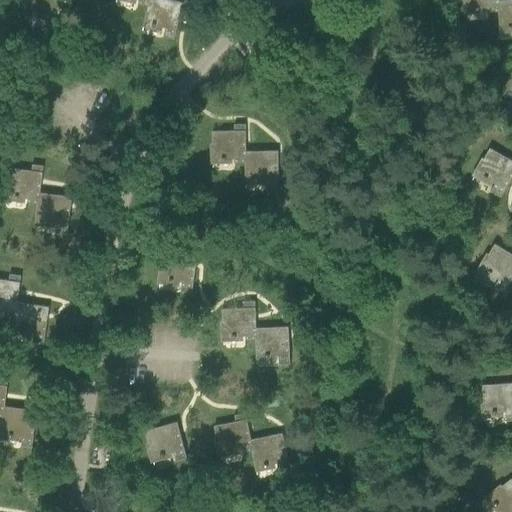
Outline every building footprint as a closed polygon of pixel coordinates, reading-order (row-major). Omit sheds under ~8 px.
[(47,25),(57,28),(63,0),(29,0),(25,19),(26,19),(28,11),(36,13),(35,15),(39,15),(39,14),(49,16),(47,25)] [(149,0),(149,6),(148,6),(142,31),(143,31),(145,23),(152,25),(152,26),(155,27),(156,26),(166,28),(164,37),(174,40),(183,3),(169,0),(149,0)] [(488,12),(498,11),(499,11),(498,1),(499,1),(498,0),(465,0),(467,18),(468,18),(467,10),(475,10),(475,11),(479,11),(479,10),(488,9),(488,12)] [(499,11),(498,11),(500,37),(501,37),(500,29),(509,28),(509,30),(511,29),(511,28),(511,0),(499,1),(498,1),(499,11)] [(235,162),(245,162),(245,152),(246,152),(245,125),(234,125),(235,131),(212,132),(213,168),(214,168),(214,160),(222,159),(222,161),(225,161),(225,159),(235,159),(235,162)] [(511,161),(490,149),(472,180),(473,180),(477,173),(484,177),(483,179),(486,180),(487,179),(496,184),(491,192),(501,197),(511,177),(511,161)] [(245,162),(245,188),(246,188),(246,180),(254,180),(254,181),(258,181),(258,180),(267,179),(268,189),(279,189),(278,151),(246,152),(245,152),(245,162)] [(39,193),(40,193),(43,166),(33,165),(32,171),(10,168),(5,204),(6,204),(7,196),(15,197),(15,199),(18,199),(18,198),(28,199),(28,202),(38,203),(39,193)] [(38,203),(34,229),(35,229),(36,221),(44,222),(44,223),(47,224),(48,223),(57,224),(56,233),(67,234),(72,197),(40,193),(39,193),(38,203)] [(511,254),(495,244),(476,275),(477,276),(481,269),(488,273),(487,274),(490,276),(491,275),(499,280),(494,288),(504,293),(511,279),(511,254)] [(164,252),(159,287),(160,288),(161,280),(169,281),(169,282),(172,283),(173,281),(182,283),(181,292),(192,293),(197,256),(164,252)] [(0,279),(0,307),(5,309),(5,312),(15,313),(17,303),(21,276),(10,275),(9,281),(0,279)] [(246,339),(256,339),(256,329),(255,302),(244,302),(244,308),(222,309),(224,345),(225,345),(224,337),(232,337),(232,338),(236,338),(236,337),(246,336),(246,339)] [(15,313),(11,338),(12,339),(13,331),(21,332),(21,333),(24,334),(24,332),(34,334),(33,343),(44,344),(49,307),(17,303),(15,313)] [(288,327),(256,329),(256,339),(257,365),(258,365),(257,357),(265,356),(266,358),(269,357),(269,356),(279,356),(279,365),(290,364),(288,327)] [(511,383),(482,385),(484,422),(485,421),(485,414),(493,413),(493,414),(496,414),(496,413),(506,412),(507,421),(511,421),(511,383)] [(36,411),(5,407),(4,407),(3,417),(2,417),(0,437),(0,442),(0,443),(1,435),(9,436),(9,437),(12,438),(13,436),(22,438),(21,447),(32,448),(36,411)] [(250,440),(251,440),(245,414),(235,416),(236,422),(214,426),(221,462),(222,462),(221,454),(229,452),(229,454),(232,453),(232,451),(241,450),(242,452),(252,450),(250,440)] [(177,423),(145,431),(154,466),(155,466),(153,458),(161,456),(161,457),(165,456),(164,455),(174,453),(176,461),(187,459),(177,423)] [(282,434),(251,440),(250,440),(252,450),(257,476),(258,476),(256,468),(264,466),(264,467),(268,467),(268,465),(277,463),(279,473),(290,470),(282,434)] [(511,511),(511,479),(483,501),(483,502),(490,497),(495,503),(494,504),(496,507),(497,506),(501,511),(511,511)]
